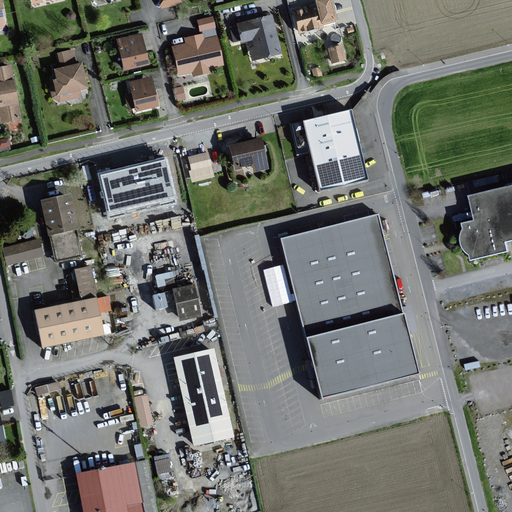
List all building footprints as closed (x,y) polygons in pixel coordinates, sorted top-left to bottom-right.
[(338,19),(333,0),(316,0),(318,7),(297,11),(301,31),(324,26),(323,22),(338,19)] [(282,52),(273,15),(240,23),(244,40),(255,38),(257,47),(252,48),(254,59),(282,52)] [(213,17),(199,20),(201,30),(215,27),(213,17)] [(150,64),(143,34),(119,39),(126,69),(150,64)] [(223,64),(217,37),(205,40),(203,35),(186,38),(187,44),(174,46),(180,73),(194,70),(195,75),(211,71),(210,66),(223,64)] [(346,60),(343,45),(330,48),(334,63),(346,60)] [(53,98),(59,101),(81,96),(80,89),(89,87),(83,64),(78,65),(74,49),(58,53),(61,68),(57,69),(59,79),(55,80),(57,88),(51,89),(53,98)] [(0,121),(22,118),(11,65),(0,67),(0,121)] [(159,106),(152,77),(131,82),(133,93),(126,95),(129,108),(137,106),(138,111),(159,106)] [(184,86),(175,88),(178,101),(187,99),(184,86)] [(313,153),(321,190),(369,180),(362,151),(353,110),(329,116),(292,124),(299,157),(313,153)] [(262,138),(230,146),(236,168),(254,164),(256,172),(270,169),(262,138)] [(208,152),(189,156),(192,171),(198,170),(200,177),(213,174),(208,152)] [(177,202),(166,158),(99,174),(110,218),(177,202)] [(469,254),(472,256),(474,257),(475,262),(511,253),(509,243),(511,242),(511,188),(473,197),(479,222),(466,225),(467,230),(466,233),(464,236),(464,240),(464,244),(465,248),(466,251),(469,254)] [(70,196),(40,201),(48,237),(78,231),(70,196)] [(379,215),(279,239),(324,402),(421,378),(379,215)] [(39,241),(2,249),(6,266),(43,257),(39,241)] [(79,296),(97,292),(92,264),(74,267),(79,296)] [(155,273),(157,285),(175,282),(173,270),(155,273)] [(194,288),(174,292),(179,319),(200,315),(194,288)] [(153,292),(154,307),(170,305),(168,291),(153,292)] [(97,299),(37,312),(45,347),(105,333),(97,299)] [(214,350),(172,359),(194,448),(234,439),(214,350)] [(0,404),(13,404),(12,389),(0,389),(0,404)] [(134,395),(140,425),(154,422),(148,393),(134,395)] [(171,470),(169,452),(155,454),(157,472),(171,470)] [(144,511),(135,463),(76,474),(83,511),(144,511)]
